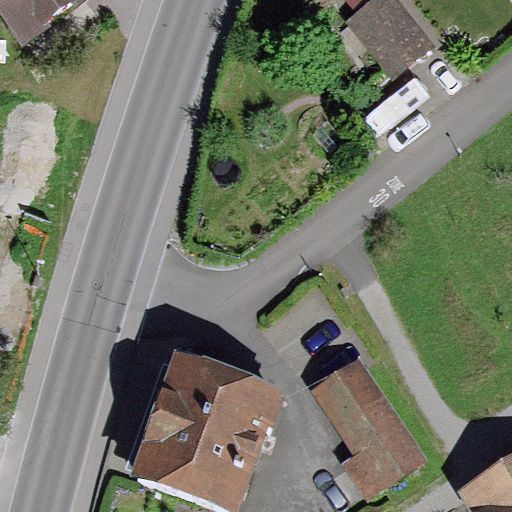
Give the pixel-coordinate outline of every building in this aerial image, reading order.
[(0,0),(0,20),(20,49),(89,0),(0,0)] [(397,0),(372,0),(347,21),(393,77),(434,44),(397,0)] [(355,457),(340,466),(364,505),(427,466),(361,360),(313,390),(355,457)] [(138,488),(210,511),(240,511),(265,436),(274,439),(285,402),(177,367),(138,488)] [(504,476),(460,503),(465,511),(511,511),(511,446),(493,458),(504,476)]
